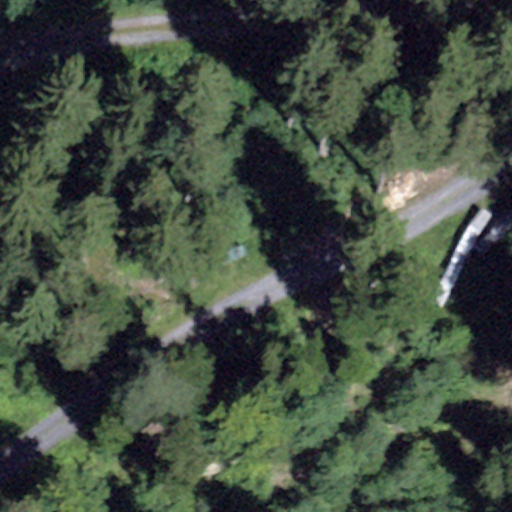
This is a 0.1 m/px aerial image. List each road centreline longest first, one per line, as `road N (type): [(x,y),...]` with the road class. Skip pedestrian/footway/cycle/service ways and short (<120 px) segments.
road 1 (track): [(0,476),(511,121)]
road 2 (track): [(376,0),(161,25),(0,66)]
